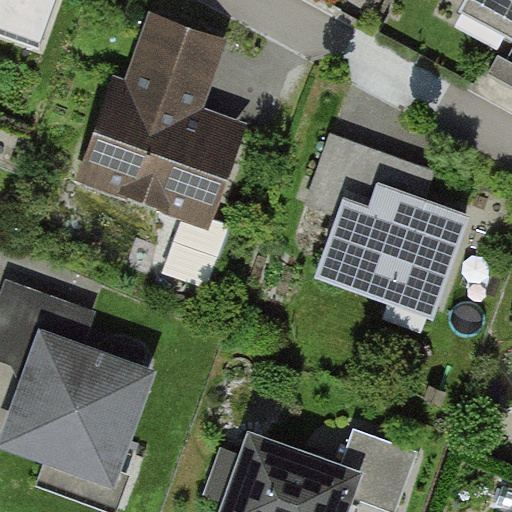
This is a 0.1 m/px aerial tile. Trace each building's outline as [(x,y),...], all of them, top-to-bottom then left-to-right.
[(0,0),(0,36),(33,48),(50,0),(0,0)] [(511,0),(468,0),(462,11),(511,39),(511,0)] [(80,182),(203,226),(237,131),(196,116),(222,43),(149,17),(123,90),(114,87),(80,182)] [(305,276),(417,318),(455,219),(418,205),(429,174),(326,136),(299,209),(326,219),(305,276)] [(0,427),(0,446),(99,483),(140,373),(35,335),(0,427)] [(226,511),(333,511),(340,494),(389,511),(393,511),(416,452),(359,431),(344,472),(254,438),(226,511)]
